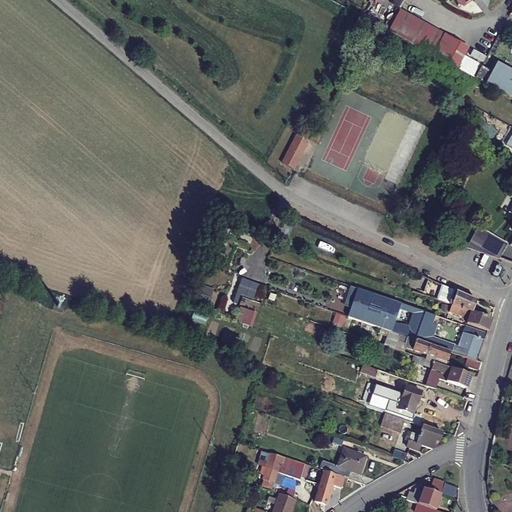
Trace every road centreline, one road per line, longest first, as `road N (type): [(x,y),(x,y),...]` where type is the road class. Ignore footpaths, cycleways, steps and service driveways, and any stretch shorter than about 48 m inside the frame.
road 1 (residential): [(58,0),(273,184),(511,300)]
road 2 (residential): [(477,441),(345,511)]
road 3 (tertiary): [(477,441),(511,300)]
